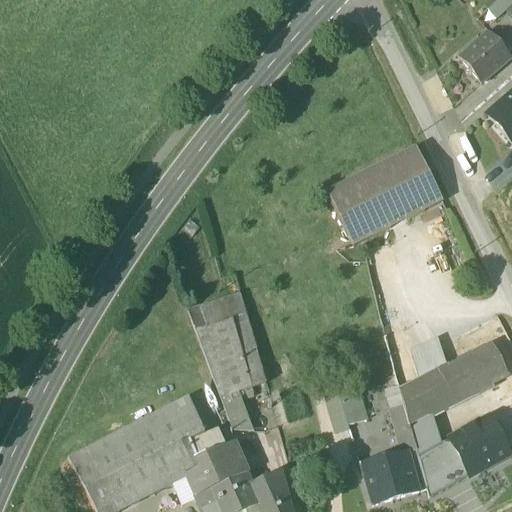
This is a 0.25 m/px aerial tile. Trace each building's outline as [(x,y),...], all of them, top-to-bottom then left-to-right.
[(484,24),(506,4),(510,0),(484,0),(472,11),(484,24)] [(456,59),(476,84),(507,58),(487,34),(456,59)] [(507,58),(476,84),(479,88),(510,62),(507,58)] [(486,120),(511,149),(511,100),(502,110),(500,107),(486,120)] [(348,241),(352,249),(357,246),(441,204),(415,150),(325,195),(348,241)] [(239,300),(227,303),(243,361),(251,390),(254,398),(266,395),(260,373),(239,300)] [(223,398),(215,369),(243,361),(227,303),(187,314),(208,371),(219,399),(223,398)] [(409,353),(419,382),(448,367),(437,340),(409,353)] [(448,367),(419,382),(398,392),(403,408),(408,427),(428,417),(491,385),(506,377),(490,345),(448,367)] [(215,369),(223,398),(244,392),(251,390),(243,361),(215,369)] [(349,428),(367,423),(358,389),(340,393),(349,428)] [(251,390),(244,392),(247,400),(254,398),(251,390)] [(256,435),(247,400),(244,392),(223,398),(219,399),(232,434),(256,435)] [(385,396),(389,412),(403,408),(398,392),(385,396)] [(322,398),(333,439),(351,433),(349,428),(340,393),(322,398)] [(199,427),(187,401),(67,463),(91,511),(121,511),(153,496),(135,460),(183,435),(199,427)] [(391,417),(395,434),(409,431),(408,427),(403,408),(389,412),(390,413),(391,417)] [(440,446),(428,417),(408,427),(409,431),(416,453),(417,459),(440,446)] [(487,420),(448,442),(468,480),(507,458),(487,420)] [(395,434),(401,457),(416,453),(409,431),(395,434)] [(216,432),(187,444),(195,463),(224,452),(216,432)] [(135,460),(153,496),(167,489),(172,486),(186,479),(199,472),(195,463),(187,444),(183,435),(135,460)] [(428,501),(468,480),(448,442),(440,446),(417,459),(427,494),(428,501)] [(186,479),(194,498),(220,487),(245,476),(233,448),(224,452),(195,463),(199,472),(186,479)] [(360,468),(371,509),(427,494),(417,459),(416,453),(401,457),(360,468)] [(245,476),(220,487),(230,511),(245,511),(258,506),(251,490),(245,476)] [(180,504),(194,498),(186,479),(172,486),(180,504)] [(287,511),(278,479),(251,490),(258,506),(245,511),(287,511)] [(172,486),(167,489),(173,507),(180,504),(172,486)] [(199,511),(230,511),(220,487),(194,498),(199,511)]
